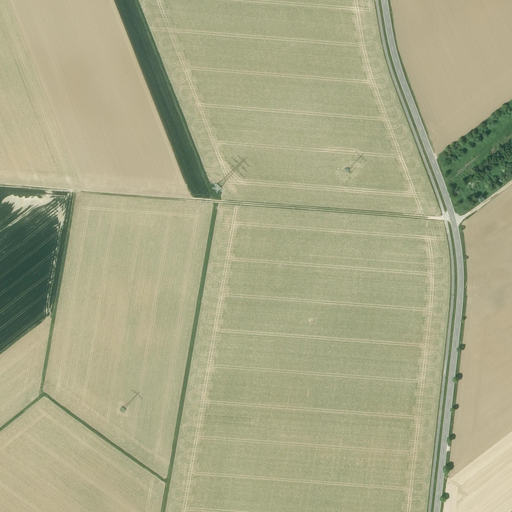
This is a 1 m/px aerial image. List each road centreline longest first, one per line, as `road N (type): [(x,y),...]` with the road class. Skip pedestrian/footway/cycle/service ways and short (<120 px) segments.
road 1 (track): [(511,186),(454,223),(218,205),(162,511)]
road 2 (track): [(428,511),(452,298),(450,223),(394,70),(380,0)]
road 3 (tertiary): [(436,511),(459,303),(457,244),(387,0)]
road 4 (track): [(0,429),(40,398),(75,193),(218,205)]
road 5 (track): [(137,0),(218,205)]
road 6 (track): [(40,393),(166,485)]
